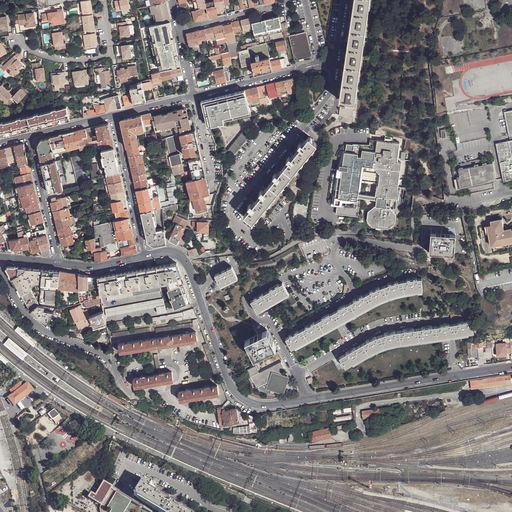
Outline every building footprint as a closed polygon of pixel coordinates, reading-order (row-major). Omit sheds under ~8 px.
[(90,0),(84,0),(81,1),(83,16),(91,14),(92,14),(91,7),(90,0)] [(127,0),(118,0),(114,1),(116,11),(129,8),(127,0)] [(205,3),(204,0),(197,0),(200,9),(203,9),(206,8),(206,7),(205,3)] [(226,14),(225,6),(223,0),(213,0),(214,1),(215,5),(217,16),(222,15),(226,14)] [(341,99),(354,101),(369,0),(353,0),(338,99),(341,99)] [(154,13),(157,23),(170,21),(169,17),(166,6),(165,2),(151,5),(150,5),(152,13),(154,13)] [(215,5),(206,7),(206,8),(207,12),(208,18),(214,17),(217,16),(215,5)] [(54,11),(42,13),(42,19),(48,18),(52,21),(53,21),(54,25),(64,23),(62,9),(58,9),(58,11),(54,11)] [(200,20),(208,18),(207,12),(204,13),(203,9),(200,9),(189,12),(191,22),(200,20)] [(33,13),(13,16),(15,24),(18,23),(27,22),(28,27),(35,26),(33,13)] [(92,22),(91,14),(83,16),(81,16),(84,31),(86,30),(94,29),(94,25),(93,22),(92,22)] [(281,29),(278,16),(266,19),(251,23),(253,28),(253,31),(254,35),(281,29)] [(251,23),(250,18),(244,19),(241,20),(243,30),(253,28),(251,23)] [(234,33),(243,30),(241,20),(236,21),(232,22),(234,33)] [(126,21),(117,23),(117,27),(119,26),(121,36),(130,35),(129,25),(127,25),(126,21)] [(154,45),(153,45),(156,54),(156,53),(176,49),(173,35),(170,21),(157,23),(154,24),(150,25),(154,43),(154,45)] [(226,43),(236,41),(234,33),(232,22),(227,24),(222,25),(226,41),(226,43)] [(146,64),(149,64),(151,72),(173,67),(171,58),(158,61),(156,53),(156,54),(153,45),(154,45),(153,43),(154,43),(150,25),(139,27),(146,64)] [(226,41),(222,25),(218,26),(213,27),(216,39),(217,43),(226,41)] [(211,40),(216,39),(213,27),(209,28),(204,29),(206,38),(211,37),(211,40)] [(94,29),(86,30),(87,34),(83,35),(85,47),(97,45),(94,29)] [(199,51),(199,49),(198,43),(201,43),(201,41),(200,39),(206,38),(204,29),(194,32),(186,34),(191,55),(191,59),(195,58),(193,50),(197,49),(198,52),(199,51)] [(282,31),(281,29),(254,35),(255,38),(282,31)] [(54,45),(55,45),(57,45),(57,49),(65,48),(65,43),(63,43),(62,39),(61,39),(61,37),(62,36),(61,31),(52,33),(54,45)] [(284,39),(282,31),(255,38),(256,45),(265,43),(274,41),(284,39)] [(305,57),(310,56),(305,32),(290,35),(295,58),(295,60),(305,57)] [(293,59),(295,58),(290,35),(285,36),(284,36),(290,62),(293,61),(293,59)] [(286,48),(284,40),(275,43),(277,50),(286,48)] [(238,50),(236,41),(226,43),(228,52),(238,50)] [(134,43),(121,45),(122,54),(123,58),(137,56),(134,43)] [(270,62),(265,43),(256,45),(247,48),(248,49),(251,63),(254,75),(263,73),(272,70),(270,62)] [(210,56),(219,54),(218,49),(218,48),(209,50),(210,56)] [(248,49),(238,51),(241,65),(248,64),(251,63),(248,49)] [(231,65),(228,52),(221,54),(224,67),(231,65)] [(8,67),(11,70),(13,73),(15,75),(20,71),(18,69),(22,66),(18,60),(14,56),(0,67),(3,71),(8,67)] [(173,67),(173,68),(180,67),(179,61),(178,56),(171,58),(173,67)] [(281,68),(279,60),(270,62),(272,70),(277,69),(281,68)] [(40,62),(32,63),(33,69),(35,69),(37,81),(46,79),(44,67),(41,68),(40,62)] [(121,69),(117,70),(119,77),(120,77),(120,83),(128,80),(127,75),(135,74),(134,65),(128,66),(128,68),(124,69),(121,69)] [(102,67),(94,68),(95,72),(98,72),(101,87),(111,85),(109,70),(102,71),(102,67)] [(169,69),(171,78),(183,76),(182,74),(180,67),(173,68),(169,69)] [(86,69),(72,72),(74,83),(83,81),(84,84),(89,83),(86,69)] [(169,69),(159,72),(161,81),(171,78),(169,69)] [(223,69),(214,71),(216,84),(222,83),(226,82),(223,72),(223,69)] [(60,74),(60,72),(51,73),(52,84),(54,84),(53,75),(60,74)] [(64,72),(60,72),(60,74),(53,75),(54,84),(55,84),(55,88),(64,86),(64,82),(66,82),(64,72)] [(159,72),(151,74),(153,83),(161,81),(159,72)] [(294,79),(294,78),(289,79),(284,80),(286,90),(287,94),(296,91),(293,79),(294,79)] [(308,79),(303,80),(302,80),(304,110),(309,110),(311,107),(310,99),(308,100),(308,90),(309,90),(308,79)] [(286,90),(284,80),(278,82),(275,83),(277,92),(286,90)] [(141,81),(129,85),(130,88),(131,94),(133,104),(141,103),(146,101),(143,90),(141,83),(141,81)] [(150,81),(141,83),(143,90),(151,88),(150,81)] [(269,98),(278,96),(277,92),(275,83),(266,85),(268,94),(268,95),(268,97),(269,98)] [(2,84),(0,85),(0,99),(4,104),(5,104),(10,99),(12,96),(17,101),(18,102),(26,93),(21,88),(13,95),(2,84)] [(248,108),(261,105),(258,93),(257,87),(250,89),(244,90),(247,101),(248,108)] [(238,92),(232,93),(235,102),(241,100),(241,103),(247,101),(244,90),(238,92)] [(105,101),(106,104),(100,105),(99,105),(95,104),(96,108),(96,109),(97,113),(122,107),(119,94),(101,99),(102,102),(105,101)] [(131,94),(123,96),(125,106),(130,105),(133,104),(131,94)] [(214,108),(213,102),(214,102),(223,100),(222,96),(216,97),(205,100),(201,101),(203,110),(214,108)] [(352,116),(354,101),(341,99),(338,114),(352,116)] [(203,110),(204,113),(216,110),(214,102),(213,102),(214,108),(203,110)] [(87,105),(82,106),(83,109),(83,111),(86,110),(86,112),(87,112),(88,115),(92,114),(97,113),(96,109),(90,110),(89,108),(88,108),(87,105)] [(32,129),(42,126),(59,122),(70,119),(67,107),(57,109),(57,108),(52,109),(52,110),(39,113),(35,114),(29,116),(32,129)] [(155,115),(151,116),(153,123),(153,124),(156,134),(157,140),(162,139),(164,138),(165,138),(166,138),(172,136),(180,134),(191,131),(190,127),(190,124),(189,122),(189,119),(188,116),(186,108),(178,110),(169,112),(163,113),(155,115)] [(511,108),(503,111),(508,135),(511,134),(511,108)] [(145,114),(141,115),(143,125),(153,123),(151,116),(150,113),(145,114)] [(143,125),(141,115),(131,118),(124,119),(120,120),(124,136),(126,147),(137,145),(138,145),(136,133),(144,130),(143,127),(143,125)] [(23,131),(32,129),(29,116),(21,118),(21,117),(17,118),(17,119),(11,120),(14,133),(23,131)] [(0,136),(5,135),(14,133),(11,120),(4,122),(4,121),(0,122),(0,136)] [(97,132),(99,139),(111,136),(110,131),(108,123),(102,125),(92,127),(86,129),(88,141),(92,141),(90,135),(91,135),(91,134),(97,132)] [(63,134),(67,150),(79,147),(79,150),(89,148),(89,145),(88,141),(86,129),(72,132),(63,134)] [(249,135),(242,129),(226,149),(233,155),(249,135)] [(195,154),(196,158),(201,157),(200,150),(196,134),(195,130),(191,131),(180,134),(181,140),(180,140),(183,150),(184,155),(186,156),(191,154),(192,155),(195,154)] [(53,153),(67,150),(63,134),(56,136),(49,137),(52,146),(52,151),(53,153)] [(157,140),(156,134),(145,137),(147,143),(157,140)] [(374,155),(376,140),(377,136),(376,136),(375,135),(374,142),(372,152),(351,150),(351,152),(374,155)] [(111,136),(99,139),(92,141),(88,141),(89,145),(100,142),(100,143),(101,148),(102,151),(114,148),(112,141),(111,136)] [(165,138),(170,156),(176,154),(172,136),(166,138),(165,138)] [(48,151),(48,150),(49,150),(49,151),(50,149),(50,148),(50,147),(52,146),(49,137),(43,139),(40,139),(37,145),(38,148),(40,154),(48,152),(48,151)] [(303,143),(299,147),(291,156),(288,160),(278,173),(274,177),(264,190),(261,194),(253,204),(250,208),(244,215),(253,222),(316,144),(308,137),(303,143)] [(511,139),(509,140),(495,142),(502,180),(511,178),(511,139)] [(397,189),(399,170),(400,163),(396,163),(399,144),(376,140),(374,155),(351,152),(349,165),(348,173),(347,182),(359,184),(359,182),(361,167),(362,165),(367,166),(372,167),(377,173),(378,174),(379,174),(378,181),(377,186),(376,185),(375,186),(374,196),(381,197),(390,198),(397,199),(399,189),(397,189)] [(17,158),(20,167),(22,166),(29,164),(26,152),(24,143),(20,144),(14,146),(17,158)] [(138,152),(137,145),(126,147),(128,153),(129,157),(139,154),(138,152)] [(7,148),(5,148),(8,160),(17,158),(14,146),(7,148)] [(0,149),(0,164),(9,163),(8,160),(5,148),(0,149)] [(101,151),(104,160),(102,160),(102,161),(104,161),(107,174),(119,172),(116,157),(114,148),(102,151),(101,151)] [(41,160),(42,164),(53,161),(50,151),(48,152),(40,154),(41,160)] [(170,156),(169,156),(169,157),(171,166),(173,175),(184,172),(179,153),(176,154),(170,156)] [(130,163),(131,166),(143,163),(141,154),(139,154),(129,157),(130,163)] [(71,157),(78,186),(86,184),(78,156),(71,157)] [(188,160),(193,179),(206,176),(205,172),(202,161),(201,157),(196,158),(188,160)] [(45,176),(49,192),(63,189),(62,186),(62,185),(60,177),(59,174),(56,161),(53,161),(42,164),(45,176)] [(494,179),(491,161),(485,163),(481,163),(480,164),(482,172),(479,172),(477,164),(473,165),(461,167),(457,168),(456,168),(458,174),(458,176),(455,177),(452,178),(454,187),(492,179),(494,179)] [(143,163),(131,166),(132,172),(133,175),(144,172),(145,172),(143,163)] [(23,171),(21,172),(22,175),(31,172),(30,168),(29,164),(22,166),(23,171)] [(173,175),(171,166),(168,167),(170,173),(165,174),(166,176),(168,176),(169,182),(174,181),(173,175)] [(369,185),(375,186),(376,185),(377,186),(378,181),(376,181),(377,173),(372,167),(367,166),(366,168),(361,167),(359,182),(365,183),(365,179),(363,177),(368,173),(372,178),(370,180),(369,185)] [(31,172),(22,175),(16,176),(18,186),(33,182),(32,177),(31,172)] [(105,174),(107,184),(121,181),(120,176),(119,172),(107,174),(105,174)] [(136,190),(147,187),(153,186),(152,184),(149,184),(149,183),(152,182),(151,178),(146,180),(144,172),(133,175),(135,183),(136,190)] [(188,194),(189,200),(190,199),(193,199),(203,195),(210,194),(206,180),(206,176),(193,179),(185,181),(186,185),(188,194)] [(106,184),(108,193),(110,193),(123,190),(122,185),(121,181),(107,184),(106,184)] [(35,186),(33,182),(18,186),(21,196),(36,191),(35,186)] [(161,207),(176,203),(179,203),(175,186),(167,188),(169,198),(169,201),(162,203),(162,204),(160,204),(161,207)] [(150,198),(147,187),(136,190),(138,201),(141,212),(153,209),(161,207),(160,204),(159,201),(158,196),(150,198)] [(110,193),(113,202),(125,199),(124,195),(123,190),(110,193)] [(37,197),(36,191),(21,196),(18,197),(21,207),(25,206),(39,202),(37,197)] [(178,196),(179,202),(189,200),(188,194),(178,196)] [(203,195),(193,199),(195,207),(196,210),(207,207),(203,195)] [(381,197),(379,207),(389,208),(390,198),(381,197)] [(51,201),(54,210),(64,208),(61,198),(56,199),(56,200),(51,201)] [(125,199),(113,202),(112,202),(114,211),(115,211),(127,208),(126,204),(125,199)] [(39,206),(39,202),(25,206),(27,211),(40,208),(39,206)] [(176,203),(161,207),(162,215),(162,218),(167,217),(169,216),(168,216),(169,214),(168,212),(170,212),(170,211),(176,210),(177,208),(176,203)] [(373,206),(366,211),(365,220),(371,227),(386,229),(393,224),(395,215),(389,208),(379,207),(373,206)] [(55,216),(56,219),(70,216),(68,207),(65,208),(64,208),(54,210),(55,216)] [(115,211),(117,220),(129,217),(128,212),(127,208),(115,211)] [(166,243),(164,230),(164,229),(159,230),(158,228),(156,228),(156,226),(157,225),(153,209),(141,212),(142,216),(144,227),(146,234),(148,241),(154,244),(156,245),(166,243)] [(169,218),(173,220),(173,221),(176,223),(185,227),(188,219),(176,214),(177,212),(173,210),(168,218),(168,219),(169,218)] [(42,217),(41,211),(35,213),(28,215),(31,225),(33,225),(43,221),(42,217)] [(87,221),(94,220),(94,216),(94,211),(85,213),(87,221)] [(57,226),(58,228),(72,225),(70,216),(56,219),(57,226)] [(113,221),(115,230),(132,227),(130,222),(129,217),(117,220),(113,221)] [(487,225),(488,232),(491,245),(495,245),(502,243),(506,242),(511,241),(511,229),(511,227),(503,229),(501,218),(490,220),(491,224),(487,225)] [(94,225),(95,238),(100,237),(100,247),(102,247),(107,246),(108,246),(118,240),(115,230),(113,221),(109,222),(94,225)] [(197,221),(198,232),(208,231),(208,221),(197,221)] [(176,244),(185,227),(176,223),(168,240),(172,242),(176,244)] [(59,233),(60,237),(72,234),(71,230),(75,229),(74,224),(72,225),(58,228),(59,233)] [(132,227),(115,230),(118,240),(134,237),(133,233),(132,227)] [(6,232),(3,234),(0,228),(0,241),(6,241),(10,240),(6,232)] [(17,230),(19,238),(23,249),(29,248),(31,248),(29,240),(28,238),(25,228),(17,230)] [(61,241),(62,245),(74,242),(72,234),(60,237),(61,241)] [(453,255),(454,236),(441,235),(430,234),(429,253),(429,252),(449,254),(449,255),(453,255)] [(49,244),(47,235),(46,235),(38,238),(41,250),(43,256),(47,256),(51,252),(49,244)] [(136,245),(134,237),(118,240),(120,248),(121,248),(122,256),(125,255),(131,253),(135,252),(137,251),(136,245)] [(24,254),(23,249),(19,238),(10,240),(6,241),(8,249),(12,248),(12,249),(14,251),(17,250),(21,249),(21,254),(24,254)] [(38,251),(41,250),(38,238),(29,240),(31,248),(33,252),(38,251)] [(95,238),(81,241),(82,242),(86,241),(88,250),(92,249),(93,253),(95,252),(103,251),(102,247),(100,247),(96,248),(95,238)] [(118,240),(108,246),(109,248),(110,251),(120,248),(118,240)] [(189,256),(199,255),(195,247),(187,250),(189,254),(189,256)] [(103,251),(95,252),(96,262),(108,260),(107,250),(103,251)] [(161,291),(159,284),(168,283),(169,288),(167,289),(174,308),(191,301),(176,263),(168,264),(148,268),(129,271),(103,276),(97,277),(99,286),(100,293),(107,291),(108,294),(105,294),(106,301),(161,291)] [(9,273),(11,277),(13,277),(25,270),(25,267),(22,267),(8,265),(6,268),(9,273)] [(220,285),(237,276),(231,266),(215,274),(220,285)] [(40,269),(25,267),(25,270),(13,277),(15,280),(20,289),(22,293),(30,288),(32,287),(31,284),(35,282),(38,282),(42,282),(43,269),(40,269)] [(41,289),(46,290),(45,299),(57,301),(59,287),(61,271),(50,270),(43,269),(42,282),(41,289)] [(68,272),(61,271),(59,287),(75,289),(79,289),(78,274),(76,273),(68,272)] [(88,275),(78,274),(79,289),(89,288),(88,275)] [(89,288),(99,286),(97,277),(92,276),(88,275),(89,288)] [(238,278),(237,276),(220,285),(221,287),(238,278)] [(13,277),(11,277),(21,293),(22,293),(20,289),(15,280),(13,277)] [(299,330),(290,335),(286,338),(291,348),(378,301),(379,301),(389,297),(399,294),(409,292),(421,291),(421,279),(416,279),(406,280),(404,280),(401,280),(399,281),(397,282),(388,284),(379,287),(370,292),(362,296),(353,301),(343,306),(340,308),(328,315),(325,316),(315,322),(306,326),(299,330)] [(261,308),(288,293),(282,282),(278,284),(269,290),(263,294),(254,299),(250,301),(257,312),(261,310),(261,308)] [(32,287),(30,288),(22,293),(21,293),(23,298),(25,301),(35,296),(31,289),(32,288),(32,289),(34,288),(33,286),(32,287)] [(289,294),(288,293),(261,308),(261,310),(289,294)] [(39,296),(38,294),(35,296),(25,301),(28,306),(31,310),(38,304),(39,303),(36,297),(37,297),(39,296)] [(69,301),(70,305),(80,302),(79,297),(71,299),(69,301)] [(101,297),(85,301),(87,307),(91,306),(90,305),(102,302),(101,297)] [(107,316),(156,307),(157,314),(165,312),(163,298),(105,309),(107,316)] [(106,323),(103,310),(90,315),(88,309),(82,310),(81,305),(82,304),(81,303),(70,308),(78,327),(80,326),(91,321),(94,328),(106,324),(106,323)] [(47,306),(38,304),(31,310),(37,315),(38,317),(47,306)] [(38,317),(43,321),(45,323),(55,308),(47,306),(38,317)] [(182,313),(149,319),(150,321),(151,325),(183,320),(197,317),(193,308),(182,313)] [(345,368),(352,364),(375,350),(378,348),(381,347),(385,346),(389,344),(391,344),(395,343),(398,342),(401,342),(436,338),(451,336),(472,334),(471,321),(462,323),(460,323),(450,324),(445,325),(442,325),(430,327),(420,328),(413,329),(402,330),(394,331),(391,331),(389,332),(387,332),(383,333),(381,334),(379,335),(377,336),(375,336),(373,338),(370,338),(368,340),(366,341),(355,348),(346,353),(339,357),(345,368)] [(155,329),(156,332),(193,326),(192,322),(155,329)] [(34,346),(37,342),(30,336),(18,326),(15,330),(34,346)] [(112,333),(113,337),(150,331),(149,328),(112,333)] [(254,358),(257,356),(257,355),(275,346),(275,347),(276,347),(268,329),(245,341),(254,358)] [(169,344),(185,342),(186,343),(188,343),(188,342),(197,340),(196,331),(188,332),(183,332),(184,333),(169,336),(169,334),(164,335),(164,336),(157,338),(158,346),(167,345),(167,346),(170,346),(169,344)] [(4,343),(23,359),(28,353),(10,337),(4,343)] [(150,349),(150,347),(158,346),(157,338),(118,344),(120,352),(128,351),(128,352),(131,351),(131,350),(147,348),(147,349),(150,349)] [(375,350),(352,364),(353,365),(376,351),(379,350),(383,348),(386,347),(390,346),(393,345),(396,344),(399,344),(402,344),(436,339),(436,338),(401,342),(398,342),(395,343),(391,344),(389,344),(385,346),(381,347),(378,348),(375,350)] [(219,378),(206,343),(203,345),(216,379),(219,378)] [(471,343),(466,343),(466,356),(477,355),(477,357),(484,357),(483,347),(470,348),(471,343)] [(506,344),(496,344),(496,356),(506,356),(506,354),(506,344)] [(284,378),(283,377),(283,374),(282,370),(284,369),(280,362),(251,377),(256,388),(257,387),(259,391),(267,393),(268,393),(269,393),(271,388),(282,391),(285,381),(284,378)] [(159,373),(145,376),(144,375),(140,375),(140,376),(133,378),(134,386),(143,385),(143,386),(145,386),(145,384),(161,382),(162,383),(164,383),(164,381),(172,380),(171,372),(164,373),(163,371),(159,372),(159,373)] [(505,377),(469,382),(470,391),(506,386),(505,377)] [(9,390),(12,393),(7,397),(14,405),(34,390),(27,382),(23,386),(20,382),(15,385),(9,390)] [(205,386),(205,387),(191,389),(191,388),(186,389),(187,390),(179,391),(181,399),(189,398),(189,399),(192,399),(192,398),(208,395),(208,396),(210,396),(210,395),(218,394),(217,385),(210,386),(210,385),(205,386)] [(222,408),(222,406),(217,407),(220,424),(238,421),(236,408),(225,410),(225,409),(224,408),(222,408)] [(391,414),(390,407),(362,411),(363,418),(391,414)] [(55,409),(49,413),(53,419),(59,415),(55,409)] [(249,425),(250,425),(251,431),(257,431),(255,417),(248,415),(249,425)] [(308,433),(310,442),(311,443),(332,437),(329,428),(308,432),(308,433)] [(137,492),(134,496),(160,511),(185,511),(180,509),(179,510),(174,507),(175,505),(162,497),(161,499),(158,497),(156,496),(157,494),(149,490),(151,486),(153,483),(152,484),(145,480),(141,486),(137,492)] [(112,487),(104,482),(101,487),(96,496),(91,494),(89,498),(101,505),(112,487)] [(154,488),(151,486),(149,490),(157,494),(156,496),(158,497),(161,493),(154,488),(156,485),(156,484),(154,488)] [(222,494),(243,503),(245,498),(224,490),(222,494)] [(131,501),(117,493),(109,505),(107,508),(109,509),(111,510),(109,511),(127,511),(125,511),(131,501)] [(192,511),(161,493),(158,497),(161,499),(162,497),(175,505),(174,507),(179,510),(180,509),(185,511),(192,511)]
